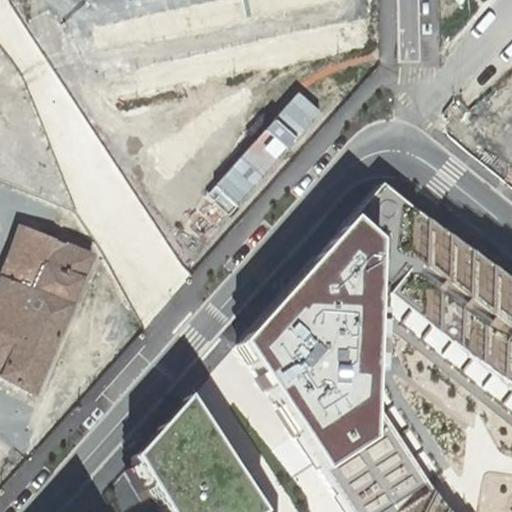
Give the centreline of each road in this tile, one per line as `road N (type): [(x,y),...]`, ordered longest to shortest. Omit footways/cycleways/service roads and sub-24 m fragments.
road 1 (secondary): [(404,150),(378,151),(343,173),(39,511)]
road 2 (residential): [(404,150),(408,0)]
road 3 (secondary): [(404,150),(511,230)]
